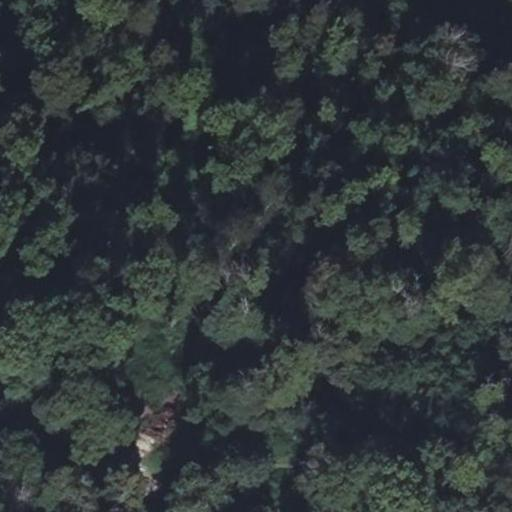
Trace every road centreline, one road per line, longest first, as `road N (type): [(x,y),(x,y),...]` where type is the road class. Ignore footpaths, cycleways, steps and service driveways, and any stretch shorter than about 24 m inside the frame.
road 1 (track): [(511,456),(438,437),(326,432),(118,498)]
road 2 (residential): [(141,511),(0,433)]
